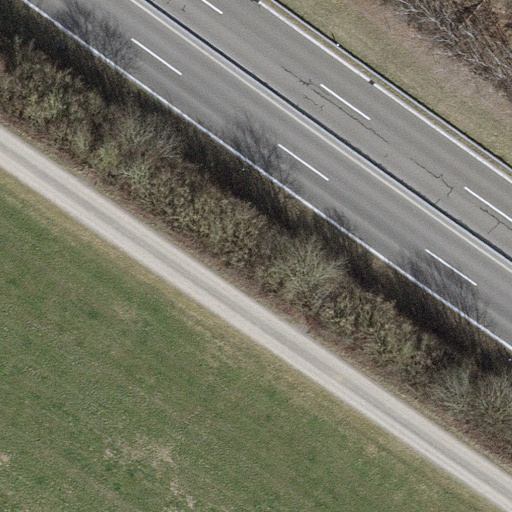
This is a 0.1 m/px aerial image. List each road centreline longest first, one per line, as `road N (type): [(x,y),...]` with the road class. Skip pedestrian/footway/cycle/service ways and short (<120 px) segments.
road 1 (track): [(511,501),(0,148)]
road 2 (trunk): [(78,0),(511,308)]
road 3 (trunk): [(511,220),(203,0)]
